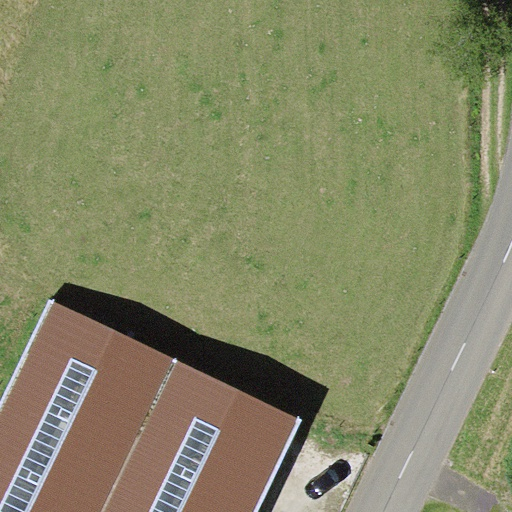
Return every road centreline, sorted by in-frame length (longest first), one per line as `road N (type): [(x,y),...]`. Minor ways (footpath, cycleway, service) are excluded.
road 1 (tertiary): [(386,511),(511,237)]
road 2 (track): [(510,244),(495,148),(488,0)]
